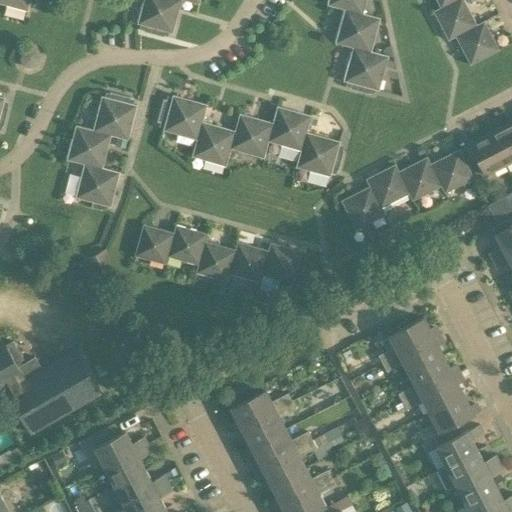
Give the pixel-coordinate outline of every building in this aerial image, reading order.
[(29,0),(0,0),(0,3),(27,11),(28,4),(29,0)] [(154,28),(152,34),(163,37),(164,31),(172,33),(180,0),(142,0),(136,23),(143,25),(154,28)] [(327,0),(326,5),(343,10),(352,12),(353,11),(362,13),(365,0),(327,0)] [(440,7),(433,11),(448,39),(455,35),(476,24),(463,0),(454,0),(440,7)] [(334,43),(351,48),(361,50),(361,49),(370,51),(379,18),(362,13),(353,11),(352,12),(343,10),(334,43)] [(476,24),(455,35),(465,54),(470,64),(498,49),(483,21),(476,24)] [(154,28),(143,25),(142,31),(152,34),(154,28)] [(360,86),(358,91),(369,94),(371,88),(378,90),(387,56),(370,51),(361,49),(361,50),(351,48),(342,81),(349,83),(360,86)] [(360,86),(349,83),(348,88),(358,91),(360,86)] [(120,95),(109,92),(108,98),(118,100),(120,95)] [(130,97),(120,95),(118,100),(108,98),(100,96),(92,129),(101,132),(101,133),(110,135),(127,140),(136,105),(129,103),(130,97)] [(162,99),(159,110),(167,112),(164,124),(162,130),(195,140),(198,130),(199,131),(201,121),(206,104),(172,95),(170,101),(162,99)] [(270,132),(267,142),(299,151),(302,141),(303,142),(306,132),(311,115),(276,106),(271,122),(269,132),(270,132)] [(167,112),(159,110),(156,122),(164,124),(167,112)] [(238,113),(233,130),(231,139),(232,140),(229,149),(263,158),(267,142),(270,132),(269,132),(271,122),(238,113)] [(233,130),(201,121),(199,131),(198,130),(195,140),(191,157),(225,166),(229,149),(232,140),(231,139),(233,130)] [(488,133),(505,166),(511,162),(511,132),(508,123),(488,133)] [(65,160),(83,164),(92,167),(92,165),(102,167),(110,135),(101,133),(101,132),(92,129),(75,125),(65,160)] [(334,159),(340,160),(343,150),(337,148),(339,141),(306,132),(303,142),(302,141),(299,151),(295,167),(329,177),(331,169),(334,159)] [(485,176),(505,166),(488,133),(468,143),(485,176)] [(434,175),(440,186),(443,193),(473,178),(458,149),(430,163),(435,174),(434,175)] [(426,156),(398,171),(404,182),(402,183),(408,194),(411,201),(440,186),(434,175),(435,174),(430,163),(426,156)] [(340,160),(334,159),(331,169),(337,171),(340,160)] [(92,167),(83,164),(74,198),(91,202),(90,208),(101,211),(102,205),(110,207),(119,172),(102,167),(92,165),(92,167)] [(364,179),(368,186),(374,197),(375,197),(380,208),(408,194),(402,183),(404,182),(398,171),(394,164),(364,179)] [(384,215),(380,208),(375,197),(374,197),(368,186),(340,200),(355,230),(384,215)] [(494,219),(511,209),(511,199),(509,201),(506,196),(487,205),(494,219)] [(500,246),(487,252),(492,260),(511,250),(511,216),(490,228),(494,234),(500,246)] [(165,264),(167,257),(170,245),(169,244),(172,232),(142,224),(133,256),(165,264)] [(174,225),(172,232),(169,244),(170,245),(167,257),(197,265),(200,253),(201,253),(205,241),(207,233),(174,225)] [(234,249),(205,241),(201,253),(200,253),(197,265),(195,272),(227,281),(229,274),(232,262),(231,261),(234,249)] [(236,241),(234,249),(231,261),(232,262),(229,274),(259,282),(262,274),(265,262),(264,262),(267,250),(236,241)] [(265,262),(262,274),(292,283),(301,251),(269,242),(267,250),(264,262),(265,262)] [(84,261),(99,289),(120,278),(105,250),(84,261)] [(509,263),(511,269),(511,250),(492,260),(496,269),(509,263)] [(252,299),(254,290),(246,288),(244,297),(252,299)] [(381,364),(438,334),(434,327),(429,329),(423,317),(387,335),(393,347),(377,355),(381,364)] [(402,363),(408,374),(443,356),(437,344),(441,342),(438,334),(381,364),(386,372),(402,363)] [(0,340),(0,393),(4,391),(30,435),(103,393),(76,347),(41,368),(34,357),(16,367),(15,364),(23,359),(12,341),(4,345),(1,340),(0,340)] [(397,394),(401,402),(458,373),(454,365),(449,367),(443,356),(408,374),(413,385),(397,394)] [(422,402),(428,412),(463,394),(457,383),(462,380),(458,373),(401,402),(406,410),(422,402)] [(229,423),(233,431),(291,401),(286,393),(270,401),(265,390),(229,408),(235,419),(229,423)] [(469,406),(463,394),(428,412),(433,423),(417,431),(422,441),(478,411),(474,403),(469,406)] [(295,410),(291,401),(233,431),(238,440),(244,437),(249,447),(285,429),(279,418),(295,410)] [(362,418),(352,423),(360,437),(370,432),(362,418)] [(446,469),(478,452),(471,439),(483,432),(479,424),(466,431),(466,430),(434,446),(446,469)] [(98,456),(104,468),(147,445),(142,436),(130,442),(124,430),(114,436),(108,426),(77,442),(86,459),(91,460),(98,456)] [(290,440),(285,429),(249,447),(255,458),(249,461),(253,470),(311,440),(306,431),(290,440)] [(370,433),(362,437),(366,444),(373,440),(370,433)] [(315,448),(311,440),(253,470),(258,478),(264,475),(269,486),(305,467),(299,457),(315,448)] [(104,468),(114,487),(145,470),(139,459),(151,453),(147,445),(104,468)] [(19,446),(10,451),(14,458),(23,453),(19,446)] [(61,450),(51,456),(56,465),(66,460),(61,450)] [(447,492),(456,488),(500,466),(494,454),(482,460),(478,452),(446,469),(437,473),(447,492)] [(380,453),(371,458),(376,468),(386,464),(380,453)] [(386,464),(379,468),(383,475),(390,472),(386,464)] [(456,488),(465,505),(497,489),(490,477),(503,471),(500,466),(456,488)] [(310,478),(305,467),(269,486),(275,496),(269,500),(273,508),(331,478),(326,470),(310,478)] [(150,481),(145,470),(114,487),(123,506),(167,482),(163,475),(150,481)] [(335,487),(331,478),(273,508),(275,511),(314,511),(325,506),(319,495),(335,487)] [(123,506),(126,511),(159,511),(165,509),(159,497),(171,491),(167,482),(123,506)] [(511,493),(502,499),(497,489),(465,505),(468,511),(498,511),(511,505),(511,493)] [(0,511),(8,511),(3,502),(0,497),(0,511)] [(94,511),(88,499),(75,506),(78,511),(94,511)] [(65,511),(60,502),(48,509),(49,511),(65,511)] [(409,511),(405,503),(396,508),(398,511),(409,511)]
